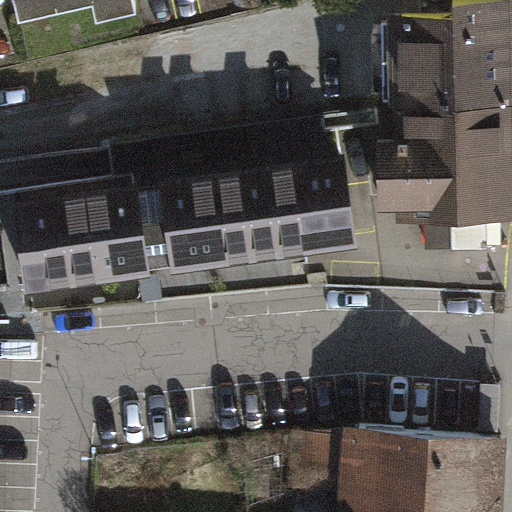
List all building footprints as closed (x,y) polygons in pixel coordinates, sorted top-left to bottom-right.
[(511,0),(459,0),(460,6),(401,8),(402,14),(374,15),(376,73),(402,72),(402,100),(511,97),(511,0)] [(298,25),(293,2),(254,10),(259,33),(298,25)] [(367,103),(364,56),(293,61),(297,109),(367,103)] [(511,208),(511,97),(402,100),(405,129),(384,129),(385,194),(409,193),(409,211),(511,208)] [(342,152),(168,177),(179,253),(353,228),(342,152)] [(132,182),(22,197),(32,274),(142,259),(132,182)] [(488,243),(487,211),(454,211),(455,244),(488,243)] [(358,426),(294,432),(295,470),(343,473),(341,511),(498,511),(502,433),(358,426)]
